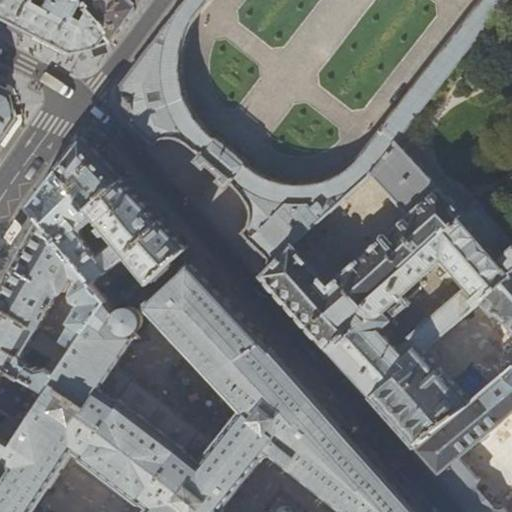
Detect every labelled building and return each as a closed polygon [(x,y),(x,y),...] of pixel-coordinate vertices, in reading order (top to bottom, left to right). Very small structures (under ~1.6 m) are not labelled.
[(0,0),(0,20),(7,24),(19,3),(22,0),(0,0)] [(86,47),(105,42),(97,32),(68,0),(22,0),(19,3),(7,24),(27,34),(63,54),(86,47)] [(68,0),(97,32),(105,42),(106,44),(139,0),(68,0)] [(495,17),(502,9),(509,0),(508,0),(187,0),(169,24),(122,85),(124,86),(122,91),(121,98),(122,99),(123,99),(124,100),(124,101),(124,102),(126,108),(125,109),(124,109),(125,111),(124,112),(127,116),(131,120),(129,122),(154,145),(159,140),(164,137),(173,137),(180,139),(187,143),(193,148),(201,155),(197,160),(204,167),(209,162),(210,163),(216,168),(221,174),(223,175),(219,180),(226,187),(230,182),(238,189),(246,200),(250,207),(251,213),(250,220),(247,227),(242,232),(269,258),(269,270),(305,237),(356,190),(373,175),(399,139),(408,128),(495,16),(495,17)] [(0,133),(9,120),(3,95),(0,93),(0,133)] [(399,139),(406,147),(411,141),(416,135),(408,128),(399,139)] [(64,163),(60,169),(89,206),(123,178),(105,160),(84,138),(83,138),(64,163)] [(276,291),(320,340),(465,213),(442,188),(406,147),(399,139),(373,175),(381,183),(380,184),(381,186),(382,185),(390,193),(389,194),(391,195),(392,195),(400,203),(400,205),(401,206),(402,206),(409,213),(409,214),(410,215),(340,276),(305,237),(269,270),(262,276),(276,291)] [(89,206),(60,169),(48,184),(46,187),(31,207),(42,219),(78,263),(101,293),(135,265),(148,280),(149,282),(172,262),(183,253),(189,248),(159,217),(153,210),(123,178),(89,206)] [(480,203),(477,201),(475,203),(475,204),(470,209),(465,213),(320,340),(361,384),(372,397),(410,365),(404,358),(419,344),(426,350),(482,302),(483,301),(482,301),(511,274),(511,240),(480,204),(480,203)] [(78,263),(42,219),(31,207),(40,223),(12,271),(0,290),(0,305),(40,328),(48,314),(56,318),(61,308),(54,304),(61,292),(66,291),(75,275),(83,279),(74,293),(75,299),(83,303),(61,340),(75,349),(108,300),(101,293),(78,263)] [(415,511),(348,436),(275,351),(274,352),(264,341),(202,276),(192,265),(191,264),(189,265),(190,266),(152,302),(150,302),(150,309),(242,409),(217,440),(193,422),(192,423),(137,381),(138,379),(118,364),(136,334),(138,333),(137,332),(141,328),(144,323),(144,318),(141,311),(137,307),(129,306),(123,308),(119,311),(115,307),(148,280),(135,265),(101,293),(108,300),(75,349),(48,390),(46,390),(12,444),(0,436),(0,511),(415,511)] [(511,274),(482,301),(483,301),(482,302),(492,314),(494,313),(496,313),(498,313),(500,314),(503,317),(502,318),(511,328),(511,274)] [(61,340),(40,328),(0,305),(0,363),(46,390),(48,390),(75,349),(61,340)] [(410,365),(372,397),(393,421),(416,446),(471,401),(426,350),(419,344),(404,358),(410,365)] [(46,390),(0,363),(0,436),(12,444),(46,390)] [(416,446),(471,510),(472,511),(511,511),(511,367),(471,401),(416,446)]
